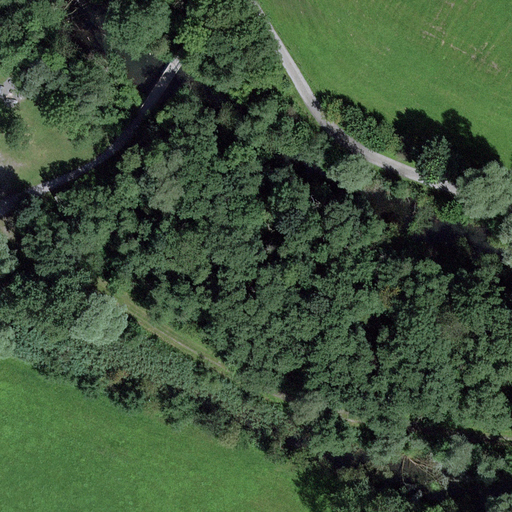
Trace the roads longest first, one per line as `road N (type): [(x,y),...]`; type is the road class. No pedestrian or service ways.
road 1 (track): [(511,202),(424,181),(328,133),(248,0)]
road 2 (track): [(0,210),(45,163),(108,154),(128,135),(185,50),(201,0)]
